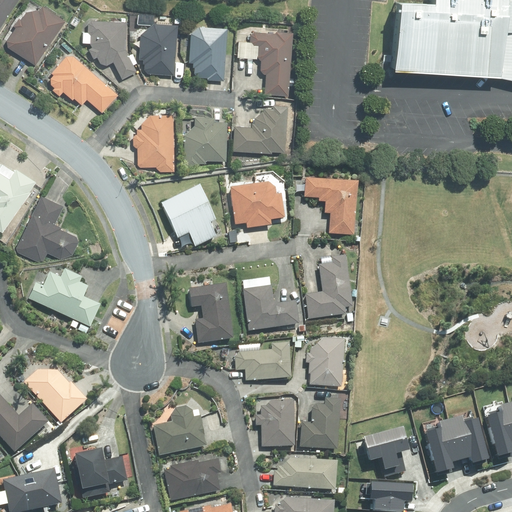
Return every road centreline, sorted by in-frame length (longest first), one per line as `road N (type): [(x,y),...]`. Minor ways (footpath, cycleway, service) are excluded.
road 1 (residential): [(0,100),(73,151),(117,205),(144,288),(136,359)]
road 2 (residential): [(136,359),(204,374),(222,386),(234,406),(252,511)]
road 3 (unknown): [(54,137),(97,84),(129,60),(215,58)]
road 4 (residential): [(136,359),(108,360),(23,330),(0,294)]
road 5 (residential): [(136,359),(132,393),(153,511)]
